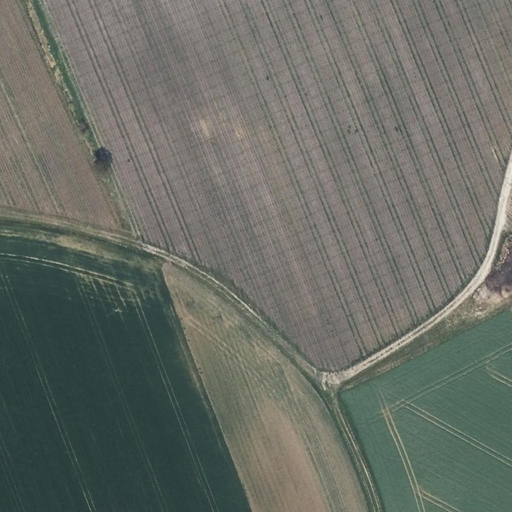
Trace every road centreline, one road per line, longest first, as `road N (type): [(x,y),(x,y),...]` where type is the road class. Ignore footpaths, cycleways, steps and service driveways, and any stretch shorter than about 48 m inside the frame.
road 1 (track): [(0,214),(120,236),(170,255),(228,293),(325,388),(376,511)]
road 2 (track): [(325,388),(417,332),(472,285),(490,257),(511,169)]
road 3 (track): [(23,0),(129,240)]
